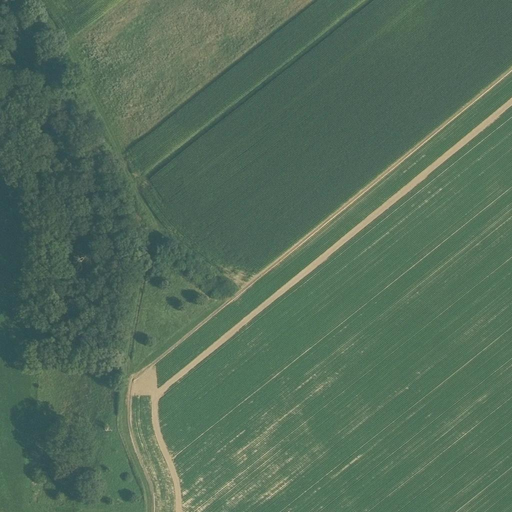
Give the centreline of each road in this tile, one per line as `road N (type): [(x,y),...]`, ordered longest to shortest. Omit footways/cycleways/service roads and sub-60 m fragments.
road 1 (track): [(147,511),(121,428),(143,241),(133,191)]
road 2 (track): [(133,191),(368,0)]
road 3 (track): [(26,0),(70,61),(133,191)]
